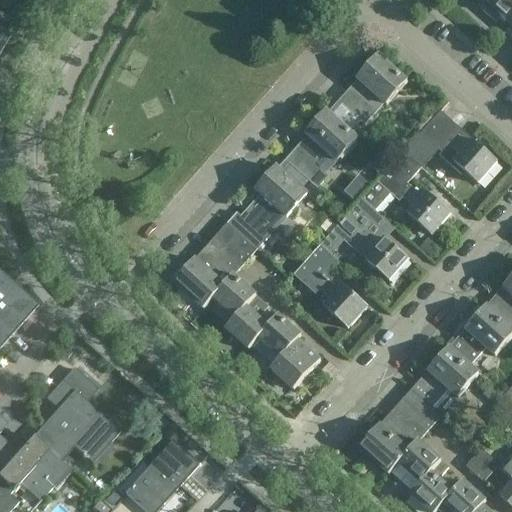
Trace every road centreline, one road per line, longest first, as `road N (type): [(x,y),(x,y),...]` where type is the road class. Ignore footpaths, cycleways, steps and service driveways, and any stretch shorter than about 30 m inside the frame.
road 1 (residential): [(103,302),(371,5)]
road 2 (residential): [(289,468),(511,216)]
road 3 (tertiary): [(289,468),(103,302)]
road 4 (residential): [(511,135),(371,5)]
road 5 (tertiary): [(48,159),(55,115),(106,0)]
road 6 (tertiary): [(103,302),(65,262),(42,204),(48,159)]
road 7 (unknown): [(103,302),(0,403)]
